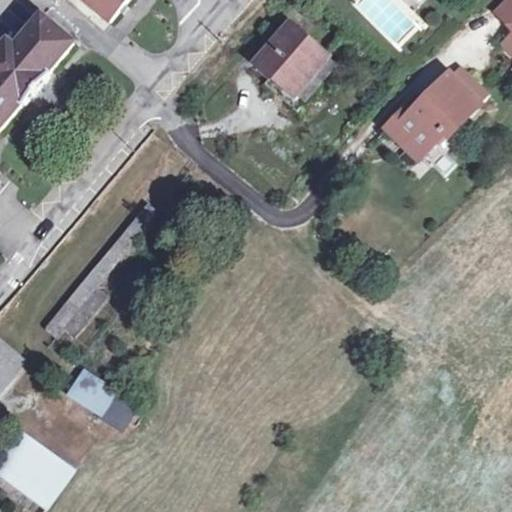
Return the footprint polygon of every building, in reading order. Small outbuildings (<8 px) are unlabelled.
[(83,0),(110,23),(130,0),(83,0)] [(511,2),(502,13),(511,23),(511,41),(505,48),(511,55),(511,2)] [(0,132),(24,104),(26,106),(50,77),(48,75),(75,44),(43,17),(16,49),(9,42),(0,52),(0,132)] [(338,66),(291,26),(258,64),(273,77),(265,85),(298,113),(305,104),(338,66)] [(448,138),(479,107),(489,98),(460,68),(450,78),(422,106),(417,100),(409,108),(389,129),(420,160),(445,135),(448,138)] [(65,329),(95,292),(160,214),(148,205),(83,284),(45,331),(56,340),(65,329)] [(95,292),(65,329),(75,337),(105,299),(95,292)] [(0,352),(0,389),(19,368),(0,352)] [(71,396),(124,430),(138,407),(85,373),(71,396)] [(0,465),(35,491),(52,503),(73,475),(17,434),(0,457),(0,465)] [(45,511),(52,503),(35,491),(20,511),(45,511)]
